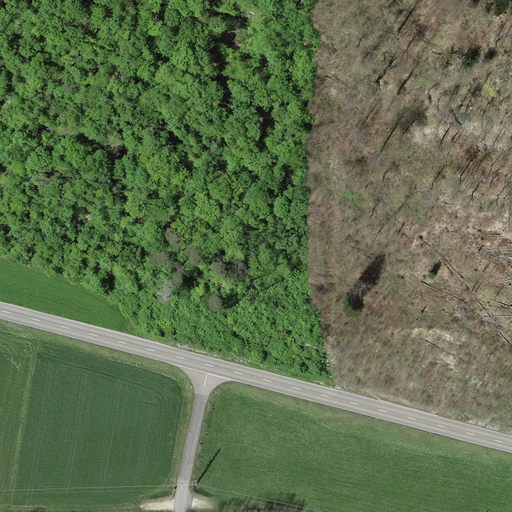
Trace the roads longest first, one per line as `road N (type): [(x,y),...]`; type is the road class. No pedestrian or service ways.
road 1 (primary): [(207,368),(511,446)]
road 2 (primary): [(0,313),(207,368)]
road 3 (unclassified): [(178,511),(207,368)]
